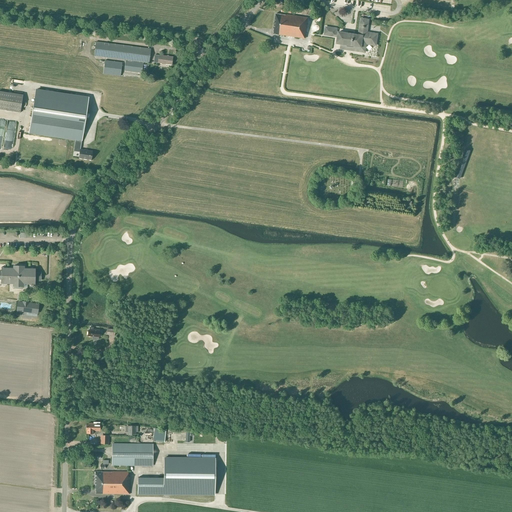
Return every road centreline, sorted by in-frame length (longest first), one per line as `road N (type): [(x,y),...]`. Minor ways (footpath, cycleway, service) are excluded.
road 1 (tertiary): [(64,511),(71,237),(261,0)]
road 2 (unknown): [(159,124),(351,146),(361,151),(360,165)]
